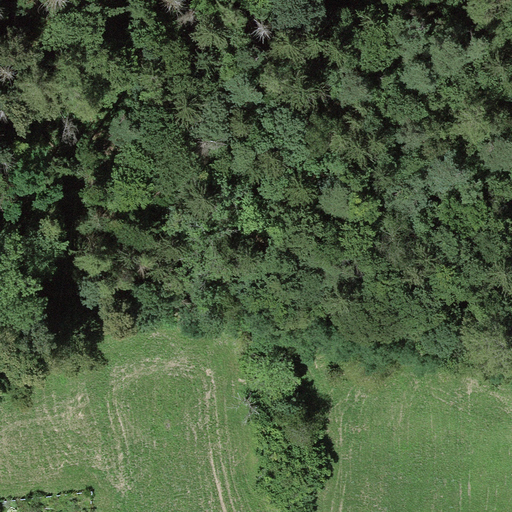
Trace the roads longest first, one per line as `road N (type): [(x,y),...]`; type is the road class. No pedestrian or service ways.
road 1 (track): [(122,0),(230,286)]
road 2 (track): [(291,511),(264,345),(240,300)]
